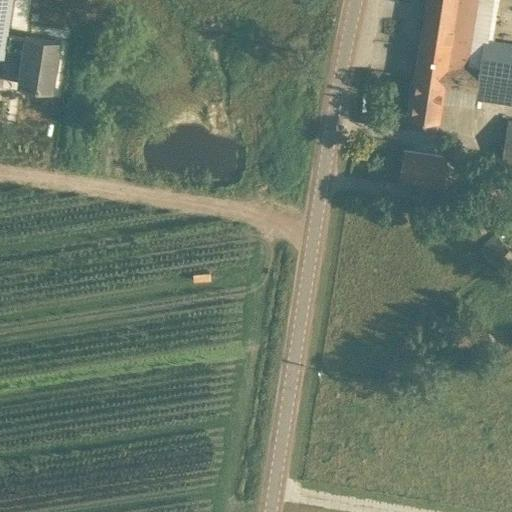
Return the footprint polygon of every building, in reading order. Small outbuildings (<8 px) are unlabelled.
[(0,0),(0,52),(1,47),(11,48),(13,36),(6,34),(11,0),(0,0)] [(22,14),(23,0),(13,0),(12,12),(22,14)] [(467,91),(471,67),(465,66),(475,0),(428,0),(410,116),(439,120),(444,88),(467,91)] [(13,36),(11,48),(20,50),(15,82),(51,88),(58,40),(24,35),(24,37),(13,36)] [(479,68),(471,67),(467,91),(475,93),(474,98),(511,104),(511,118),(508,118),(500,169),(511,170),(511,43),(483,40),(479,68)] [(444,185),(448,157),(404,150),(400,178),(444,185)] [(511,250),(495,233),(477,249),(500,274),(511,262),(511,250)] [(483,326),(464,342),(480,361),(499,345),(483,326)]
